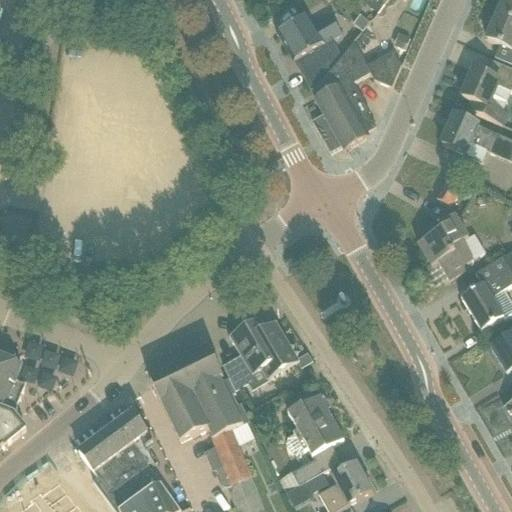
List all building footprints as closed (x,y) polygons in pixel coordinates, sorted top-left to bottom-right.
[(511,0),(505,0),(497,19),(511,24),(511,0)] [(312,31),(306,19),(277,36),(311,94),(342,58),(334,44),(343,39),(331,20),(312,31)] [(361,19),(354,28),(362,35),(370,26),(361,19)] [(511,24),(497,19),(487,43),(500,49),(495,61),(511,68),(511,24)] [(398,38),(393,49),(405,54),(409,43),(398,38)] [(354,46),(330,76),(338,90),(315,103),(324,120),(312,127),(331,159),(332,158),(342,152),(344,156),(349,153),(369,142),(367,138),(377,133),(369,119),(370,118),(354,88),(371,78),(374,85),(392,93),(401,70),(394,55),(367,70),(354,46)] [(469,114),(505,129),(510,118),(491,110),(500,91),(511,96),(511,73),(493,65),(487,80),(473,74),(462,101),(472,106),(469,114)] [(441,148),(460,156),(466,159),(472,147),(488,154),(487,156),(511,167),(511,143),(454,119),(441,148)] [(463,189),(450,181),(437,204),(450,212),(463,189)] [(6,216),(5,250),(26,250),(27,217),(6,216)] [(432,241),(418,249),(432,271),(424,276),(435,294),(448,285),(466,275),(463,270),(473,264),(485,257),(474,240),(469,244),(465,238),(455,221),(439,230),(436,226),(426,232),(432,241)] [(482,335),(504,322),(505,323),(511,318),(511,306),(503,292),(511,286),(511,275),(503,261),(477,277),(484,288),(461,302),(482,335)] [(242,363),(225,373),(236,397),(249,389),(245,383),(263,373),(269,384),(282,376),(300,366),(297,361),(298,358),(294,357),(293,355),(294,352),(291,351),(276,326),(266,332),(261,323),(246,332),(245,331),(229,341),(242,363)] [(507,377),(511,374),(511,339),(492,352),(507,377)] [(0,413),(13,418),(14,419),(23,395),(13,390),(21,368),(12,365),(15,358),(15,357),(11,355),(11,356),(1,352),(1,351),(0,350),(0,413)] [(208,353),(178,368),(211,432),(209,433),(213,441),(211,442),(223,472),(231,492),(227,493),(236,511),(264,511),(233,433),(246,428),(217,371),(208,353)] [(151,386),(150,386),(161,407),(181,447),(199,438),(205,435),(208,434),(209,433),(211,432),(178,368),(176,370),(177,373),(158,382),(160,386),(153,389),(151,386)] [(313,461),(326,454),(344,444),(320,400),(288,417),(299,437),(287,444),(285,449),(286,453),(288,457),(289,460),(296,461),(309,454),(313,461)] [(13,418),(0,413),(0,449),(3,453),(26,433),(14,419),(13,418)] [(114,511),(177,511),(161,488),(147,469),(149,468),(140,455),(153,445),(132,417),(79,456),(79,457),(100,484),(96,487),(114,511)] [(279,485),(286,498),(305,488),(322,479),(315,465),(279,485)] [(343,511),(372,496),(357,468),(332,482),(336,490),(319,499),(326,511),(343,511)] [(223,472),(215,476),(223,493),(227,493),(231,492),(223,472)] [(328,489),(322,479),(305,488),(311,498),(328,489)] [(34,503),(22,511),(83,511),(62,482),(44,496),(42,493),(32,501),(34,503)]
